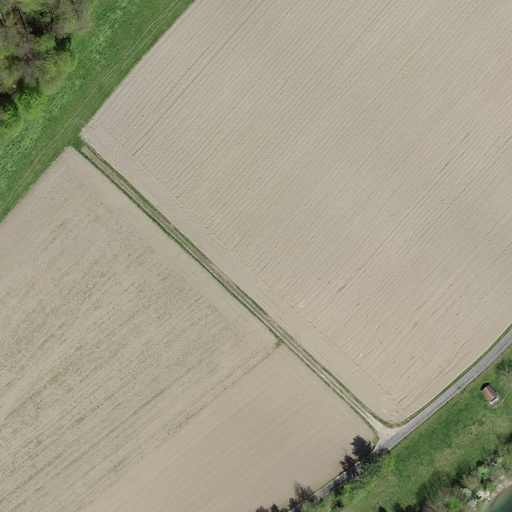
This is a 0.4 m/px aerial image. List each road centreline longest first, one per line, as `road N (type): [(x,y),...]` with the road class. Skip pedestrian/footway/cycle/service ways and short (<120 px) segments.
road 1 (track): [(75,144),(393,440)]
road 2 (residential): [(511,334),(436,405),(295,511)]
